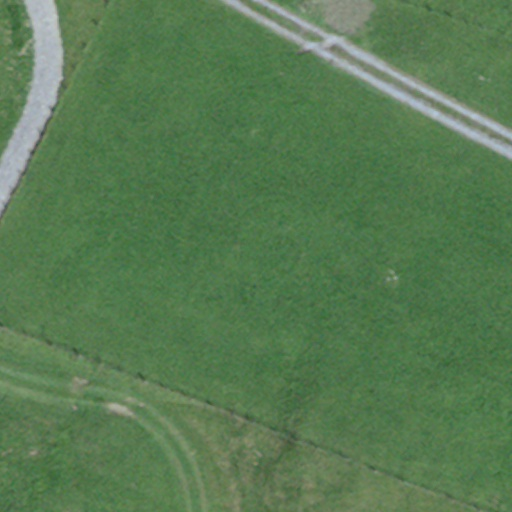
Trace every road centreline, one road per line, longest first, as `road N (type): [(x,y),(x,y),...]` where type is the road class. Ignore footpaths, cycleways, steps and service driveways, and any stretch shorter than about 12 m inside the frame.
road 1 (track): [(511,152),(249,0)]
road 2 (track): [(185,511),(177,459),(131,409),(0,371)]
road 3 (track): [(36,0),(40,84),(0,173)]
